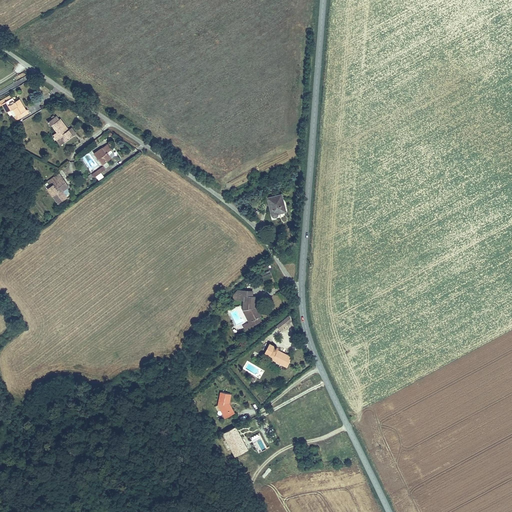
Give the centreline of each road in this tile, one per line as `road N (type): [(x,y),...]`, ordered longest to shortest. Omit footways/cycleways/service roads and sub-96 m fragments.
road 1 (unclassified): [(0,45),(229,203),(301,289)]
road 2 (tertiary): [(323,0),(301,289)]
road 3 (tertiary): [(301,289),(313,349),(390,511)]
